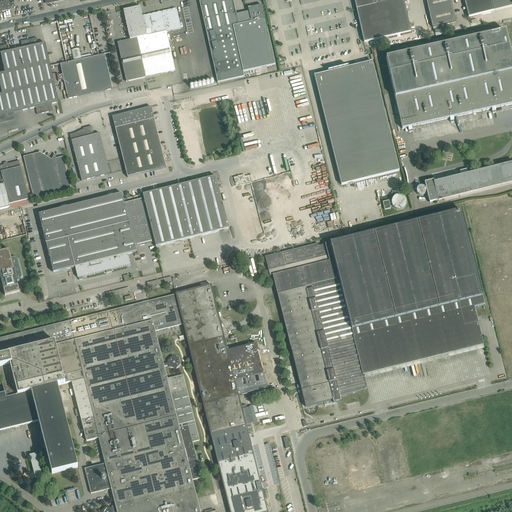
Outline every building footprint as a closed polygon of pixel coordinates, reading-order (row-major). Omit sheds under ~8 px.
[(11,10),(8,0),(0,2),(0,14),(2,14),(2,12),(11,10)] [(275,65),(262,6),(248,9),(249,12),(236,14),(232,0),(198,0),(216,78),(217,83),(244,77),(243,72),(275,65)] [(411,32),(403,0),(354,0),(364,42),(411,32)] [(456,22),(450,0),(425,0),(432,27),(456,22)] [(464,0),(469,18),(489,13),(485,0),(464,0)] [(485,0),(489,13),(511,7),(511,3),(511,0),(485,0)] [(175,71),(167,32),(181,28),(177,9),(142,16),(140,7),(140,6),(135,7),(135,8),(123,10),(130,40),(117,42),(126,82),(175,71)] [(511,59),(506,31),(386,58),(402,129),(408,128),(409,131),(409,132),(410,132),(411,132),(412,132),(412,131),(411,127),(450,119),(450,122),(451,122),(451,123),(452,123),(453,123),(453,122),(454,122),(454,121),(453,118),(491,109),(492,112),(493,113),(494,113),(495,113),(495,112),(496,112),(495,108),(511,104),(511,59)] [(58,103),(45,43),(38,45),(36,38),(20,42),(22,49),(9,52),(7,44),(0,46),(0,51),(5,73),(0,74),(0,86),(2,94),(0,94),(0,123),(15,120),(13,113),(35,108),(37,115),(54,111),(52,104),(58,103)] [(112,89),(106,60),(104,55),(60,65),(67,95),(68,99),(112,89)] [(399,171),(373,66),(372,62),(370,62),(371,63),(348,69),(348,68),(328,72),(329,74),(316,77),(316,76),(314,76),(341,185),(399,171)] [(161,148),(151,107),(133,112),(130,113),(112,117),(125,169),(127,177),(166,168),(161,148)] [(107,161),(99,133),(94,135),(91,126),(89,127),(86,128),(86,129),(83,130),(75,133),(70,135),(81,181),(110,174),(107,161)] [(71,189),(63,157),(51,160),(40,153),(23,157),(34,199),(71,189)] [(29,200),(19,161),(8,164),(7,163),(4,164),(4,165),(0,166),(0,209),(10,207),(9,205),(29,200)] [(471,192),(511,182),(511,163),(434,183),(433,180),(424,182),(429,203),(471,192)] [(122,194),(39,214),(53,273),(75,267),(78,278),(79,280),(83,279),(82,277),(106,271),(106,274),(111,272),(111,270),(130,265),(128,254),(136,252),(135,247),(154,242),(156,247),(229,229),(215,176),(143,195),(143,198),(124,203),(122,194)] [(384,210),(391,209),(389,201),(382,202),(384,210)] [(484,305),(461,211),(318,246),(318,244),(295,250),(265,257),(270,276),(273,276),(305,407),(333,400),(333,403),(341,401),(340,395),(366,389),(363,375),(484,345),(474,307),(484,305)] [(23,276),(18,259),(14,256),(11,257),(9,250),(2,252),(1,248),(0,248),(0,247),(0,286),(2,286),(5,296),(20,292),(17,282),(20,281),(23,276)] [(211,285),(175,294),(175,295),(183,325),(182,325),(229,511),(267,511),(252,449),(247,428),(251,427),(250,424),(253,423),(249,408),(246,408),(246,405),(241,406),(240,403),(239,399),(239,396),(268,389),(257,344),(227,351),(220,321),(219,318),(211,285)] [(136,305),(0,338),(0,374),(5,393),(0,394),(0,431),(39,422),(52,474),(78,467),(58,386),(72,382),(86,442),(99,439),(105,464),(85,469),(91,494),(111,489),(115,507),(112,508),(106,507),(101,511),(217,511),(213,511),(213,509),(204,511),(200,511),(192,480),(201,478),(192,442),(199,440),(187,390),(183,375),(167,379),(164,366),(168,365),(169,367),(175,369),(180,364),(179,358),(172,356),(167,361),(168,363),(163,364),(155,332),(182,325),(183,325),(175,295),(136,305)] [(44,474),(39,447),(31,448),(36,475),(44,474)] [(67,486),(69,499),(79,498),(77,485),(67,486)]
